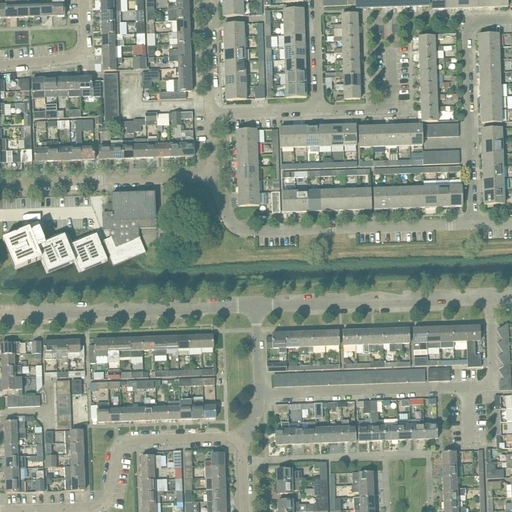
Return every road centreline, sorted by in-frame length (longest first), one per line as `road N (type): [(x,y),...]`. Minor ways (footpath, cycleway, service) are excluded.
road 1 (residential): [(472,224),(237,230),(212,176)]
road 2 (residential): [(0,510),(103,504),(115,453),(129,440),(240,435)]
road 3 (residential): [(255,304),(511,295)]
road 4 (residential): [(0,313),(255,304)]
road 5 (residential): [(472,224),(465,35),(476,20),(511,18)]
road 6 (residential): [(0,183),(212,176)]
road 7 (residential): [(240,435),(258,411),(255,304)]
road 8 (residential): [(0,66),(80,54),(83,0)]
road 9 (residential): [(317,110),(390,104),(390,47)]
